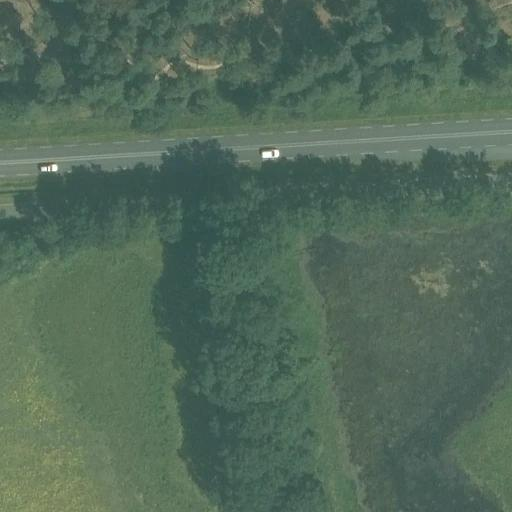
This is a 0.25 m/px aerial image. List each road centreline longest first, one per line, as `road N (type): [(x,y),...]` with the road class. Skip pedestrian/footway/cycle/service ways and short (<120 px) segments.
road 1 (unclassified): [(511,184),(0,214)]
road 2 (primary): [(0,166),(511,137)]
